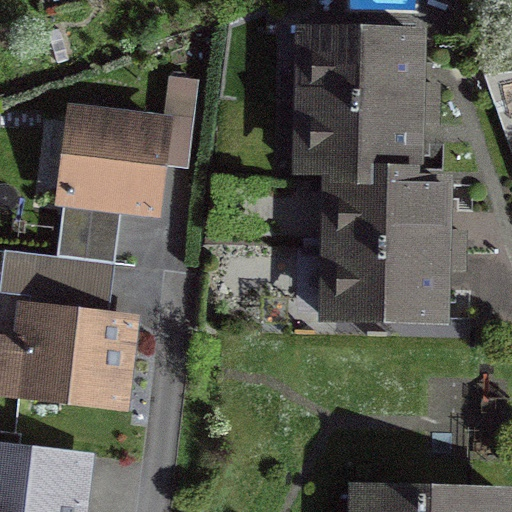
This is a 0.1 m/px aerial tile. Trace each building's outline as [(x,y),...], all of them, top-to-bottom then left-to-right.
[(336,172),(336,178),(334,250),(333,318),(437,321),(438,265),(439,253),(439,236),(440,186),(411,185),(411,179),(412,118),(413,106),(413,89),(414,39),(310,37),(308,104),(307,171),(336,172)] [(119,207),(151,211),(160,129),(71,119),(54,260),(112,266),(119,207)] [(115,406),(125,324),(25,312),(16,394),(115,406)] [(0,511),(73,511),(80,464),(0,454),(0,511)] [(500,511),(501,496),(368,495),(367,511),(500,511)]
